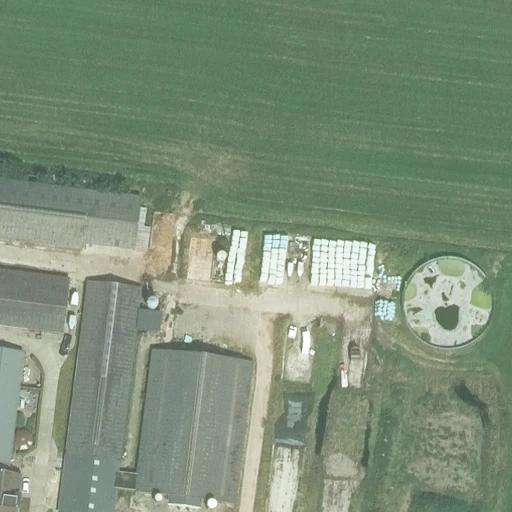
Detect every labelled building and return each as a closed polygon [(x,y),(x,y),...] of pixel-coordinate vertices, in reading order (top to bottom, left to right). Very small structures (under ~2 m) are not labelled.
[(133,251),(140,200),(0,182),(0,240),(81,250),(82,245),(133,251)] [(0,328),(61,336),(68,281),(0,272),(0,328)] [(140,290),(89,284),(59,511),(112,511),(115,490),(135,493),(135,494),(235,506),(253,364),(153,352),(137,476),(117,473),(140,290)] [(421,329),(431,338),(449,318),(439,309),(421,329)] [(17,498),(20,477),(8,476),(23,354),(0,351),(0,511),(16,511),(18,498),(17,498)]
